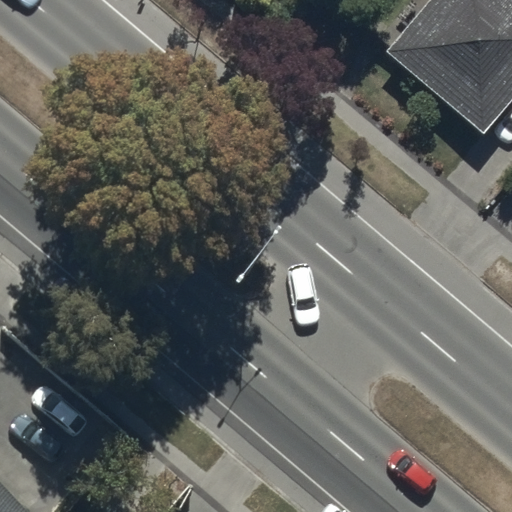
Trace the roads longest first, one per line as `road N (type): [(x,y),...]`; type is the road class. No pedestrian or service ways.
road 1 (primary): [(27,0),(379,297)]
road 2 (primary): [(293,404),(0,153)]
road 3 (primary): [(379,297),(511,409)]
road 4 (primary): [(420,511),(293,404)]
road 5 (primary): [(379,297),(293,404)]
